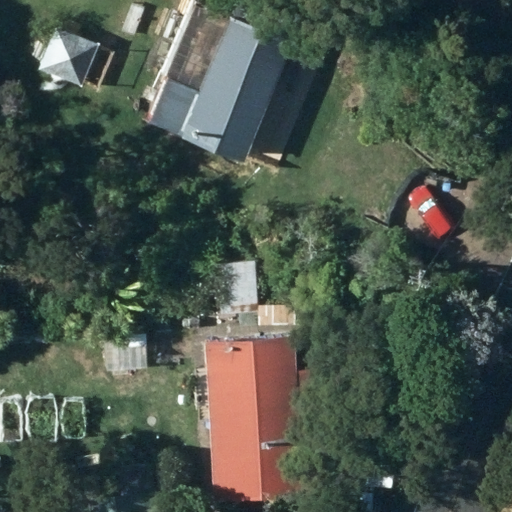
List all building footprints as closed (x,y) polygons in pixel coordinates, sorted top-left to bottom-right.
[(166,74),(147,118),(245,158),(302,19),(260,2),(253,22),(229,13),(198,88),(166,74)] [(35,65),(81,82),(98,41),(52,24),(35,65)] [(511,103),(487,98),(477,149),(511,155),(511,103)] [(218,258),(219,312),(260,311),(258,258),(218,258)] [(203,340),(214,501),(309,494),(298,334),(203,340)] [(158,511),(157,489),(71,495),(72,511),(158,511)]
